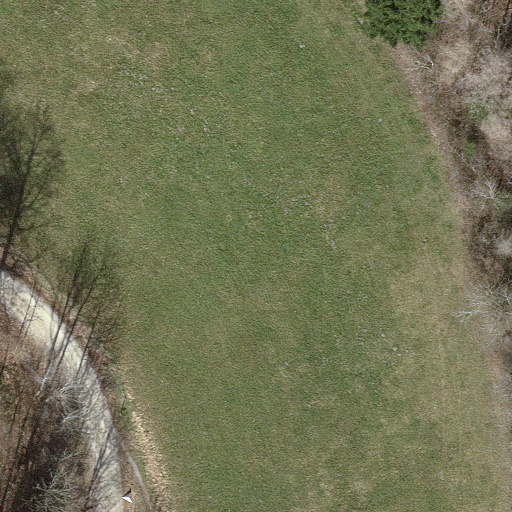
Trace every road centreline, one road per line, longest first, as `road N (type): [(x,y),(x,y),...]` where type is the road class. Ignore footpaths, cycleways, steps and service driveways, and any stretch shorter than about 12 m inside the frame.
road 1 (track): [(83,393),(50,341),(0,299)]
road 2 (track): [(110,511),(83,393)]
